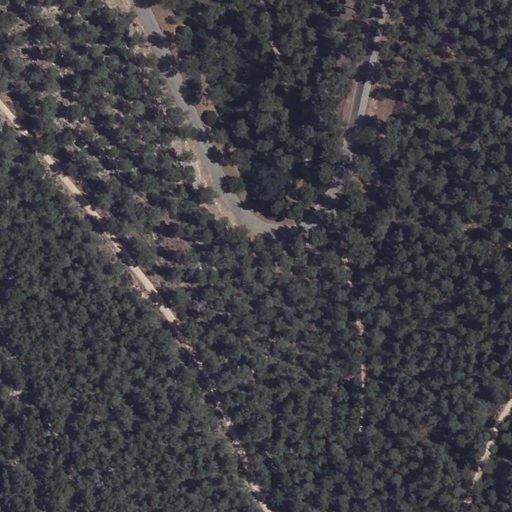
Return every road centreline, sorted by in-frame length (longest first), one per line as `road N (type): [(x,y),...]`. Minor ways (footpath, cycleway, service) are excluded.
road 1 (unclassified): [(381,0),(331,197),(301,227),(279,233),(257,227),(218,179),(135,0)]
road 2 (track): [(0,102),(171,318),(268,511)]
road 3 (track): [(0,337),(27,375),(89,511)]
road 4 (track): [(463,511),(511,401)]
